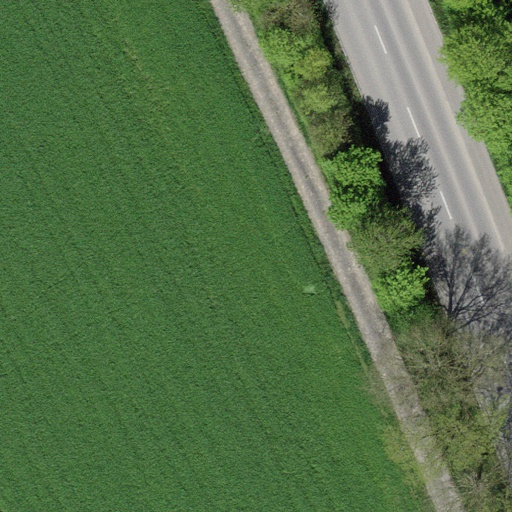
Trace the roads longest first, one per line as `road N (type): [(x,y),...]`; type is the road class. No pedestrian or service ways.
road 1 (track): [(445,511),(353,289),(215,0)]
road 2 (tertiary): [(363,0),(511,398)]
